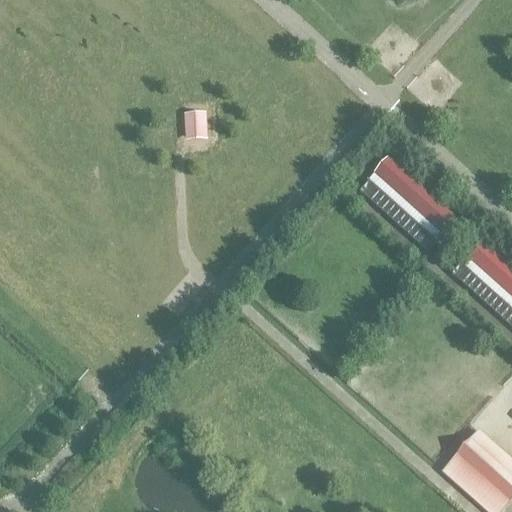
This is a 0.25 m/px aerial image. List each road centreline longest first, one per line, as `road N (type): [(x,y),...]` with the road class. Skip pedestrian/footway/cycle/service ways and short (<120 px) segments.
road 1 (track): [(114,407),(474,0)]
road 2 (track): [(468,511),(189,263),(180,244),(180,147)]
road 3 (track): [(270,0),(511,218)]
road 4 (track): [(114,407),(0,304)]
road 5 (track): [(21,511),(114,407)]
